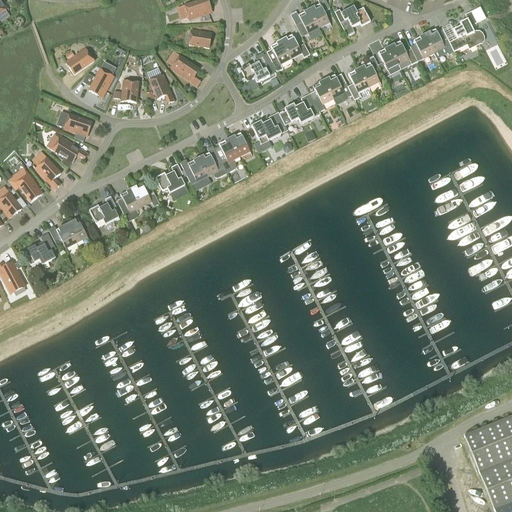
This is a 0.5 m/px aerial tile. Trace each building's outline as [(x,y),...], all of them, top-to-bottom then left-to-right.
[(212,14),(207,0),(203,0),(184,7),(189,22),(212,14)] [(324,14),(330,10),(328,7),(324,0),(320,0),(318,1),(320,5),(309,11),(319,30),(330,24),(324,14)] [(354,8),(341,15),(339,11),(335,14),(348,38),(355,34),(352,29),(360,25),(361,28),(371,23),(363,9),(357,13),(354,8)] [(296,27),(302,24),(308,36),(319,30),(309,11),(299,17),(296,13),(290,16),(296,27)] [(461,27),(453,31),(457,39),(449,43),(454,52),(466,46),(469,51),(480,45),(480,46),(482,45),(484,42),(484,38),(482,35),(479,32),(476,32),(474,33),(471,27),(477,24),(471,12),(465,15),(467,20),(460,24),(461,27)] [(437,33),(438,33),(436,29),(424,35),(434,54),(445,48),(449,56),(454,53),(454,52),(449,43),(447,38),(441,41),(437,33)] [(209,50),(212,34),(191,31),(189,47),(209,50)] [(413,41),(423,59),(434,54),(424,35),(413,41)] [(299,48),(292,36),(282,42),(292,61),(301,55),(304,59),(310,56),(304,45),(299,48)] [(283,71),(280,66),(292,61),(282,42),(270,48),(277,60),(271,63),(277,74),(283,71)] [(399,66),(410,60),(413,66),(418,63),(412,50),(406,53),(400,42),(389,47),(399,66)] [(384,64),(378,66),(379,68),(385,80),(390,77),(388,72),(399,66),(389,47),(378,53),(384,64)] [(65,63),(74,76),(94,62),(85,50),(65,63)] [(240,70),(248,84),(254,80),(257,85),(270,78),(266,70),(269,69),(271,68),(263,54),(255,58),(257,61),(259,64),(251,68),(250,65),(240,70)] [(201,83),(194,78),(200,71),(180,57),(171,70),(197,88),(201,83)] [(379,82),(374,71),(379,68),(378,66),(373,57),(368,59),(370,64),(359,69),(368,88),(379,82)] [(350,79),(353,85),(348,88),(352,96),(355,101),(360,98),(358,93),(368,88),(359,69),(348,75),(350,79)] [(88,92),(102,99),(114,78),(100,71),(95,79),(88,75),(83,84),(90,88),(88,92)] [(335,75),(324,81),(333,100),(337,107),(348,101),(346,99),(352,96),(348,88),(345,82),(341,75),(336,77),(335,75)] [(156,98),(157,101),(166,97),(169,105),(174,102),(163,76),(149,82),(156,98)] [(319,114),(325,111),(322,105),(333,100),(324,81),(313,87),(318,98),(313,101),(319,114)] [(121,102),(136,104),(137,101),(139,84),(123,82),(121,102)] [(284,125),(285,127),(298,120),(301,125),(314,118),(310,111),(313,109),(306,96),(301,99),(303,104),(295,108),(294,105),(284,110),(286,112),(279,115),(284,125)] [(263,125),(261,122),(252,127),(261,145),(283,135),(279,127),(284,125),(279,115),(278,113),(269,118),(270,121),(263,125)] [(64,130),(87,138),(92,123),(69,116),(64,130)] [(229,139),(239,158),(250,152),(240,134),(229,139)] [(60,138),(60,139),(52,151),(72,164),(78,155),(80,156),(80,158),(84,160),(88,155),(81,151),(60,138)] [(233,161),(239,158),(229,139),(218,145),(219,147),(214,149),(226,174),(233,171),(234,170),(235,168),(235,166),(235,164),(233,161)] [(226,174),(214,149),(212,147),(207,150),(209,154),(198,159),(208,178),(213,175),(215,178),(217,179),(226,174)] [(35,170),(55,191),(59,187),(54,181),(61,174),(47,159),(35,170)] [(187,177),(191,186),(208,178),(198,159),(187,165),(189,168),(184,171),(187,177)] [(171,168),(173,173),(166,177),(164,174),(155,179),(162,192),(167,190),(170,195),(185,187),(181,180),(187,177),(184,171),(181,172),(177,165),(171,168)] [(28,175),(16,184),(30,204),(43,194),(28,175)] [(153,193),(148,196),(142,184),(131,190),(141,209),(151,203),(154,208),(159,205),(153,193)] [(122,199),(116,202),(128,224),(135,220),(137,219),(137,217),(137,215),(135,211),(141,209),(131,190),(120,195),(122,199)] [(9,194),(0,201),(0,207),(9,220),(22,210),(9,194)] [(105,226),(119,219),(115,212),(117,210),(110,197),(105,200),(107,205),(100,209),(98,206),(89,211),(96,225),(103,221),(105,226)] [(67,225),(76,244),(87,238),(77,219),(67,225)] [(67,225),(56,231),(55,227),(48,231),(55,244),(61,241),(65,250),(76,244),(67,225)] [(85,228),(92,239),(96,237),(89,226),(85,228)] [(52,252),(56,250),(48,234),(40,238),(44,246),(36,249),(35,247),(23,253),(30,267),(40,262),(42,266),(55,259),(52,252)] [(17,272),(21,269),(18,263),(14,266),(13,264),(4,269),(3,265),(0,266),(0,273),(11,295),(25,288),(17,272)] [(511,511),(511,417),(464,437),(493,511),(511,511)]
